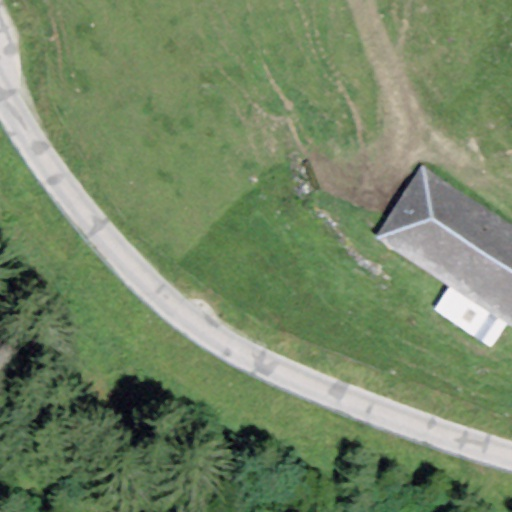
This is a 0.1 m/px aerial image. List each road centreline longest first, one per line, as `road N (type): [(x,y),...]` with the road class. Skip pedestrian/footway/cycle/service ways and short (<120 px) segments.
road 1 (unclassified): [(511,455),(257,362),(188,319),(84,212),(0,89)]
road 2 (track): [(511,191),(410,126),(371,0)]
